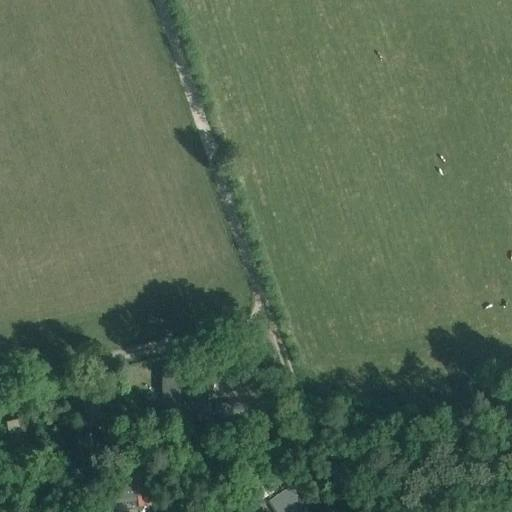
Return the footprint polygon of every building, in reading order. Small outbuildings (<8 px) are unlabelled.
[(165,365),(166,411),(184,411),(184,365),(165,365)] [(166,413),(166,423),(178,423),(178,413),(166,413)] [(22,436),(12,439),(15,451),(26,449),(27,455),(39,452),(30,418),(19,421),(22,436)] [(85,428),(74,430),(77,442),(88,440),(85,428)] [(39,456),(27,459),(29,467),(41,464),(39,456)] [(114,485),(116,503),(139,501),(140,510),(152,509),(149,474),(137,475),(137,483),(114,485)] [(268,481),(257,488),(263,498),(274,491),(268,481)] [(304,511),(304,510),(305,510),(290,487),(275,497),(278,502),(273,506),(277,511),(304,511)]
